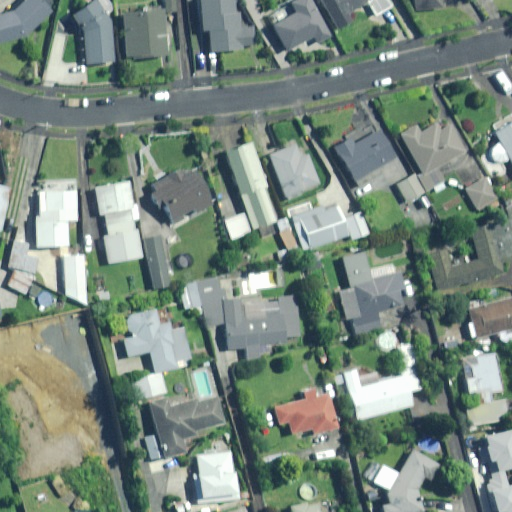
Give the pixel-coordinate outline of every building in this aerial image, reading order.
[(0,13),(0,43),(22,37),(45,15),(31,0),(20,0),(7,12),(0,13)] [(111,62),(107,22),(90,0),(89,0),(67,16),(78,32),(82,66),(111,62)] [(173,0),(162,0),(164,13),(175,12),(173,0)] [(239,47),(250,46),(249,28),(237,29),(235,13),(231,14),(229,0),(194,0),(198,33),(204,32),(206,54),(240,50),(239,47)] [(328,38),(307,0),(292,0),(287,3),(292,13),(269,26),(283,53),(311,38),(315,45),(328,38)] [(317,0),(336,31),(351,22),(347,15),(366,3),(374,16),(390,7),(386,0),(317,0)] [(410,0),(411,12),(440,9),(438,0),(410,0)] [(158,10),(116,15),(121,59),(128,58),(128,61),(163,57),(158,10)] [(506,159),(511,169),(511,119),(490,131),(496,142),(493,144),(489,148),(488,155),(491,160),(497,162),(503,161),(506,159)] [(413,176),(423,191),(431,187),(434,192),(443,187),(440,181),(441,181),(433,167),(462,151),(447,124),(437,129),(433,122),(416,131),(412,124),(396,133),(418,173),(413,176)] [(392,157),(374,128),(350,143),(346,136),(329,147),(333,154),(334,154),(351,182),(351,181),(355,187),(368,179),(365,173),(392,157)] [(261,186),(244,141),(218,150),(248,229),(270,220),(258,187),(261,186)] [(295,156),(290,143),(263,153),(280,197),(282,196),(284,200),(298,194),(296,190),(314,183),(302,153),(295,156)] [(187,172),(185,171),(178,174),(175,169),(147,186),(151,193),(146,196),(154,211),(158,209),(167,224),(190,211),(192,215),(209,205),(204,197),(206,195),(201,187),(199,188),(190,171),(187,172)] [(413,176),(412,173),(393,184),(404,202),(423,191),(413,176)] [(498,205),(495,200),(497,199),(484,176),(462,188),(475,210),(476,209),(477,211),(488,204),(490,209),(498,205)] [(129,206),(125,182),(90,189),(95,216),(100,215),(104,237),(99,238),(105,265),(139,258),(134,230),(132,231),(130,220),(136,219),(134,205),(129,206)] [(73,222),(72,192),(34,193),(34,212),(33,212),(34,218),(30,218),(31,248),(64,247),(63,222),(73,222)] [(319,205),(288,216),(300,249),(306,247),(306,249),(344,235),(333,205),(321,210),(319,205)] [(511,259),(511,206),(503,208),(506,218),(467,228),(475,259),(449,266),(444,248),(424,253),(434,291),(466,283),(466,284),(485,279),(485,278),(503,273),(500,263),(511,259)] [(366,233),(358,211),(341,218),(349,239),(366,233)] [(247,232),(240,213),(221,220),(228,239),(247,232)] [(283,217),(274,221),(278,232),(277,232),(284,253),(295,249),(283,217)] [(168,287),(157,236),(140,240),(152,290),(168,287)] [(3,268),(31,275),(34,259),(22,256),(24,246),(9,242),(3,268)] [(368,278),(360,251),(338,257),(346,288),(336,291),(343,319),(349,318),(354,337),(380,330),(375,312),(400,305),(396,290),(402,288),(397,270),(368,278)] [(80,256),(59,257),(61,296),(82,306),(80,256)] [(36,290),(26,285),(28,280),(10,271),(2,286),(21,295),(22,293),(32,298),(36,290)] [(216,288),(214,277),(183,286),(177,287),(182,310),(189,309),(199,307),(203,328),(220,323),(223,349),(241,348),(242,360),(255,358),(254,346),(282,344),(281,337),(297,336),(292,295),(273,297),(275,308),(237,312),(236,298),(223,299),(221,287),(216,288)] [(511,328),(511,295),(465,308),(469,323),(465,324),(468,337),(472,336),(473,339),(511,328)] [(152,310),(125,317),(121,323),(123,333),(128,335),(128,339),(118,341),(122,359),(144,354),(148,374),(173,368),(171,361),(186,357),(181,338),(182,337),(180,329),(168,332),(166,324),(156,326),(152,310)] [(39,368),(38,379),(38,395),(68,395),(68,374),(83,374),(84,346),(31,345),(30,354),(23,354),(22,368),(39,368)] [(500,391),(493,353),(459,358),(465,393),(472,392),(474,404),(488,402),(486,394),(500,391)] [(397,370),(399,375),(357,386),(353,369),(340,372),(345,391),(353,420),(408,406),(405,392),(419,388),(413,366),(397,370)] [(161,392),(156,373),(125,381),(129,400),(161,392)] [(311,396),(309,388),(298,391),(300,399),(268,407),(273,425),(282,422),(285,434),(306,429),(307,434),(332,428),(323,393),(311,396)] [(192,401),(192,398),(163,405),(161,397),(141,401),(149,435),(140,437),(145,460),(154,457),(155,459),(179,453),(176,439),(191,436),(189,431),(219,423),(212,396),(192,401)] [(488,402),(474,404),(462,407),(465,426),(507,419),(503,399),(488,402)] [(497,511),(511,511),(511,500),(509,501),(506,488),(506,487),(502,469),(511,466),(511,448),(507,430),(480,437),(483,447),(477,448),(480,463),(485,462),(490,479),(486,480),(487,484),(484,485),(486,491),(485,491),(490,511),(496,511),(497,511)] [(417,511),(412,490),(420,478),(425,481),(435,465),(409,449),(394,473),(381,465),(370,482),(384,490),(381,495),(383,504),(375,506),(376,511),(417,511)] [(228,474),(225,452),(191,455),(193,474),(188,475),(191,504),(209,502),(210,502),(236,499),(233,474),(228,474)] [(318,511),(316,503),(304,505),(304,502),(285,507),(286,511),(318,511)]
